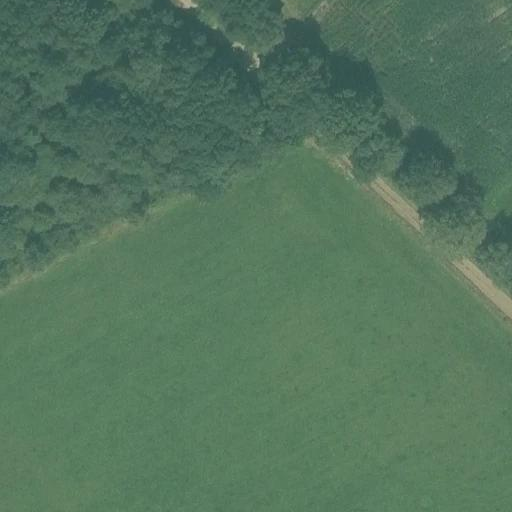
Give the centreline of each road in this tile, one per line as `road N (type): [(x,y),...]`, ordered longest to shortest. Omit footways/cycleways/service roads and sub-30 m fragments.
road 1 (track): [(333,143),(511,312)]
road 2 (track): [(181,0),(301,112)]
